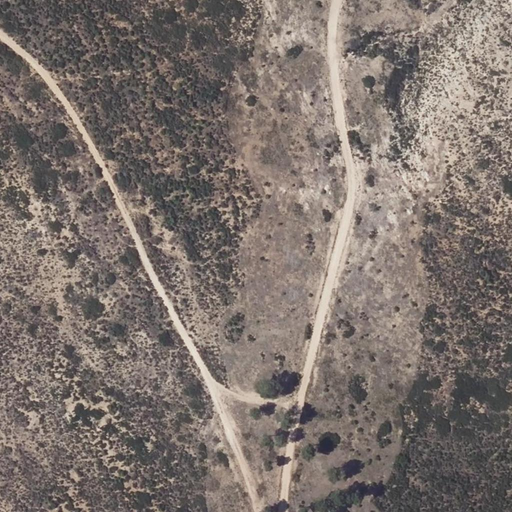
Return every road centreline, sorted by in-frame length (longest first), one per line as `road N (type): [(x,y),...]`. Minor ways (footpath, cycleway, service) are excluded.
road 1 (track): [(0,27),(58,82),(110,163),(226,400),(263,511)]
road 2 (track): [(295,511),(360,174),(343,125),(350,0)]
